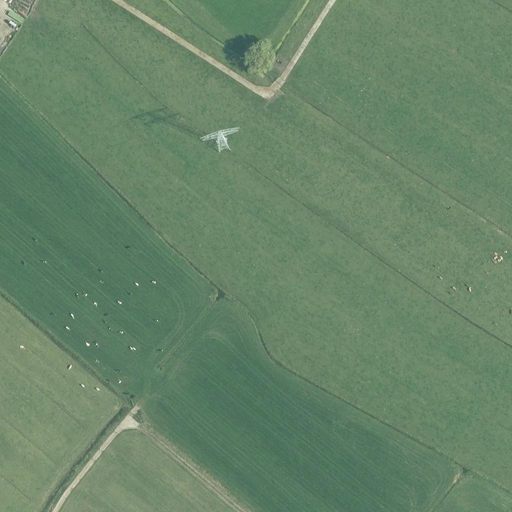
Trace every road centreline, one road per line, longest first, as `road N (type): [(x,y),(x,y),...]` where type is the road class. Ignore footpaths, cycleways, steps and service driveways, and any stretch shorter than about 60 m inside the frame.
road 1 (track): [(332,0),(270,95),(121,0)]
road 2 (track): [(54,511),(140,402),(91,361)]
road 3 (track): [(125,421),(240,511)]
